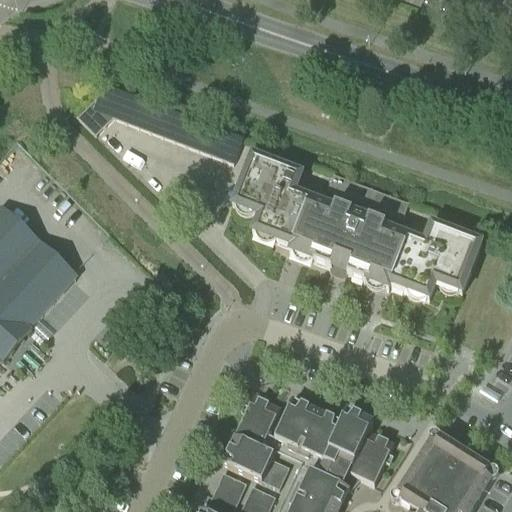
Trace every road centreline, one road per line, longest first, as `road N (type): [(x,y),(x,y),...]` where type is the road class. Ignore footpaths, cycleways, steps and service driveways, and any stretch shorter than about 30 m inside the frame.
road 1 (secondary): [(511,113),(178,0)]
road 2 (residential): [(140,511),(222,337),(241,323)]
